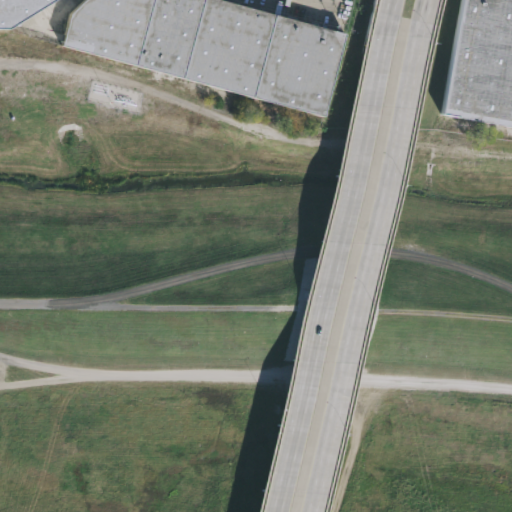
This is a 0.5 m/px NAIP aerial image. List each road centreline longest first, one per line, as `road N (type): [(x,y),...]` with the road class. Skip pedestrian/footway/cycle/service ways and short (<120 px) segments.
road 1 (secondary): [(393,0),(274,511)]
road 2 (secondary): [(310,511),(429,0)]
road 3 (track): [(0,384),(273,375),(511,387)]
road 4 (track): [(511,288),(414,255),(308,251),(79,305)]
